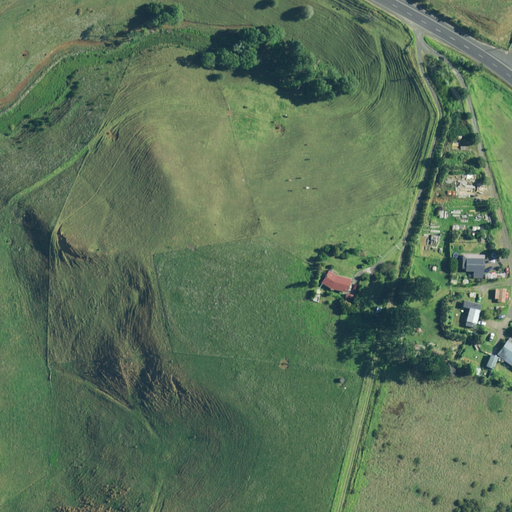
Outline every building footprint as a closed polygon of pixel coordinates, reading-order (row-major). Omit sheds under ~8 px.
[(484,278),(484,256),(463,255),(463,271),(474,272),(474,278),(484,278)] [(351,280),(327,272),(323,286),(347,293),(351,280)] [(438,292),(436,288),(428,292),(430,296),(438,292)] [(505,289),(496,289),(495,296),(492,296),(492,302),(505,302),(505,289)] [(353,296),(346,295),(345,303),(351,304),(353,296)] [(482,304),(465,300),(463,307),(469,309),(465,325),(476,328),(482,304)] [(511,340),(509,338),(497,355),(501,357),(499,361),(503,363),(504,361),(511,366),(511,340)] [(498,358),(491,355),(486,366),(493,369),(498,358)] [(483,370),(476,368),(474,374),(481,376),(483,370)]
